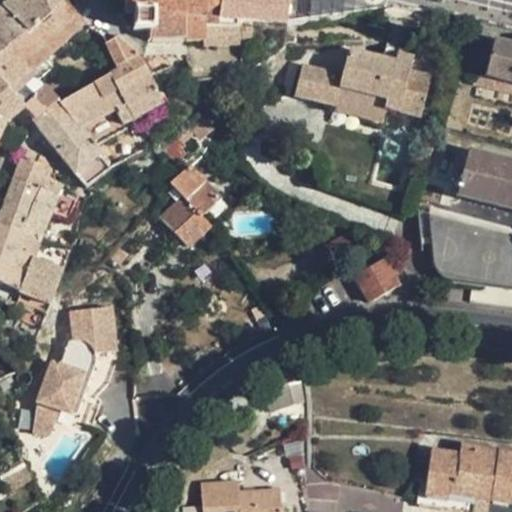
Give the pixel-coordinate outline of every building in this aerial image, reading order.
[(13,0),(2,6),(29,34),(52,15),(66,2),(65,0),(13,0)] [(150,32),(149,41),(186,40),(186,17),(204,17),(204,25),(219,26),(219,18),(221,0),(123,0),(124,16),(133,16),(133,32),(150,32)] [(289,0),(221,0),(219,18),(219,26),(240,27),(240,20),(287,24),(289,0)] [(31,72),(85,23),(66,2),(52,15),(29,34),(9,49),(31,72)] [(2,6),(0,8),(0,42),(6,49),(7,51),(9,49),(29,34),(2,6)] [(186,40),(204,40),(204,25),(204,17),(186,17),(186,40)] [(240,38),(240,27),(219,26),(204,25),(204,40),(204,45),(241,44),(241,39),(240,38)] [(253,28),(240,27),(240,38),(241,39),(253,39),(253,28)] [(106,44),(117,69),(140,57),(138,54),(119,37),(111,41),(106,44)] [(511,44),(494,40),(485,75),(485,76),(511,82),(511,161),(468,151),(457,196),(511,209),(511,44)] [(420,118),(431,75),(411,70),(414,57),(399,53),(397,61),(350,48),(343,75),(303,64),(295,96),(357,110),(356,118),(382,125),(386,109),(420,118)] [(0,83),(25,109),(35,121),(59,101),(31,72),(9,49),(7,51),(6,49),(0,52),(0,83)] [(163,103),(140,57),(117,69),(61,103),(59,101),(35,121),(44,133),(39,137),(54,157),(59,153),(87,189),(112,169),(95,147),(125,131),(123,126),(163,103)] [(511,82),(485,76),(485,75),(477,73),(475,82),(511,91),(511,82)] [(8,124),(25,109),(0,83),(0,119),(6,123),(8,124)] [(0,119),(0,145),(16,154),(28,137),(8,124),(6,123),(0,119)] [(434,139),(422,136),(411,178),(418,179),(434,139)] [(22,158),(14,180),(39,192),(55,165),(41,156),(28,149),(22,158)] [(53,180),(59,170),(55,165),(39,192),(33,203),(28,221),(22,235),(40,242),(52,214),(58,198),(64,186),(53,180)] [(222,198),(190,166),(171,184),(183,197),(160,217),(189,248),(211,227),(201,217),(222,198)] [(0,205),(4,207),(2,212),(28,221),(33,203),(39,192),(14,180),(11,187),(1,183),(0,186),(0,194),(3,196),(0,204),(0,205)] [(52,214),(69,220),(80,195),(64,186),(58,198),(52,214)] [(480,277),(511,281),(511,232),(429,211),(433,260),(436,272),(449,283),(479,287),(480,277)] [(0,219),(0,227),(22,235),(28,221),(2,212),(0,219)] [(0,283),(2,285),(10,270),(22,235),(0,227),(0,283)] [(33,261),(40,242),(22,235),(10,270),(2,285),(20,293),(33,261)] [(385,259),(355,276),(370,303),(400,286),(385,259)] [(40,330),(51,306),(62,273),(33,261),(20,293),(16,302),(26,307),(17,322),(40,330)] [(511,281),(480,277),(479,287),(511,291),(511,281)] [(52,362),(37,402),(32,434),(51,435),(60,411),(87,420),(95,398),(109,384),(117,365),(112,307),(72,311),(74,340),(69,341),(60,365),(52,362)] [(301,379),(277,387),(283,408),(305,402),(301,379)] [(283,408),(277,387),(265,395),(270,412),(283,408)] [(511,458),(431,452),(415,496),(470,511),(511,502),(511,458)] [(281,511),(281,490),(240,493),(239,482),(201,485),(202,511),(281,511)]
